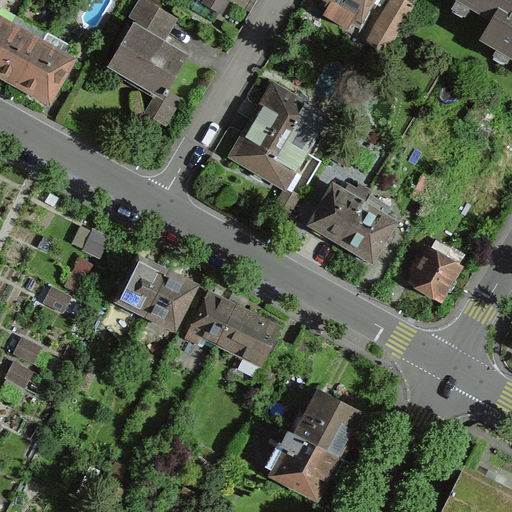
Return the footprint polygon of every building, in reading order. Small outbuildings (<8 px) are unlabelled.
[(142,0),(137,0),(128,16),(167,38),(177,20),(142,0)] [(227,0),(199,0),(198,3),(219,15),(227,0)] [(376,0),(320,0),(319,3),(324,6),(320,14),(346,28),(350,20),(363,27),(376,0)] [(402,0),(390,0),(367,44),(376,49),(402,0)] [(511,0),(452,0),(489,19),(479,38),(511,55),(511,0)] [(0,15),(0,77),(48,105),(74,59),(0,15)] [(132,21),(107,66),(163,98),(188,53),(132,21)] [(272,81),(226,155),(282,189),(328,115),(272,81)] [(336,177),(307,225),(370,263),(399,215),(336,177)] [(428,249),(407,288),(438,305),(460,267),(428,249)] [(209,290),(137,253),(112,301),(184,338),(209,290)] [(184,338),(180,345),(198,354),(206,338),(260,366),(281,327),(209,290),(184,338)] [(300,331),(290,350),(304,358),(314,338),(300,331)] [(317,388),(294,430),(338,454),(360,412),(317,388)] [(312,501),(338,454),(294,430),(288,427),(262,475),(312,501)] [(511,511),(511,491),(463,467),(439,511),(511,511)]
